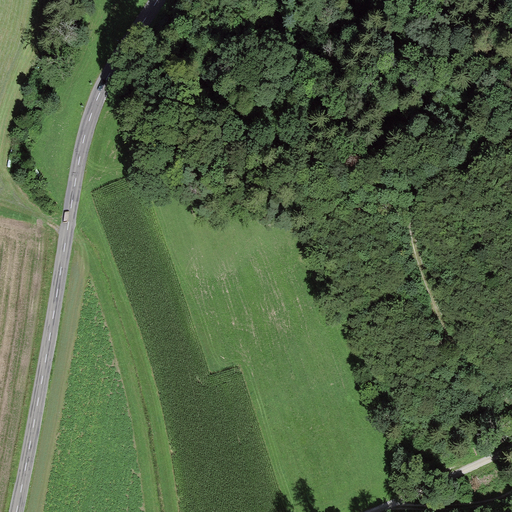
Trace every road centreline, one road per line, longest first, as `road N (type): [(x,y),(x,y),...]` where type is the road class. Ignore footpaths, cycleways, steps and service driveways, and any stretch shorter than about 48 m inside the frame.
road 1 (tertiary): [(156,0),(93,100),(77,155),(15,511)]
road 2 (track): [(511,209),(485,181),(453,172),(421,184),(410,219),(418,269),(442,327),(511,400)]
road 3 (track): [(511,450),(374,511)]
